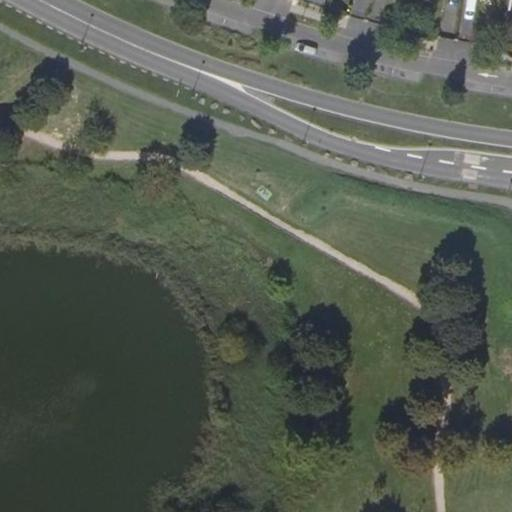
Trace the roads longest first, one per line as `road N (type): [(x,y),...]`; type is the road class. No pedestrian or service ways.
road 1 (tertiary): [(178,63),(334,143),(389,158),(511,171)]
road 2 (tertiary): [(511,141),(178,63)]
road 3 (residential): [(511,79),(324,41),(208,0)]
road 4 (tertiary): [(36,0),(178,63)]
